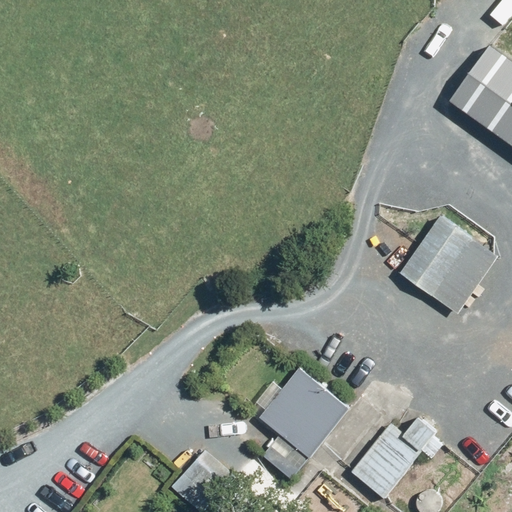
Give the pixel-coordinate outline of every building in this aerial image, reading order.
[(511,41),(501,34),(456,98),(511,136),(511,41)] [(506,252),(447,211),(405,271),(465,312),(506,252)] [(445,356),(418,338),(388,384),(415,402),(445,356)] [(355,407),(305,367),(289,388),(277,379),(260,401),(272,410),(265,419),(284,434),(266,457),(297,481),(355,407)] [(387,498),(440,433),(445,427),(427,413),(423,418),(409,407),(356,473),(387,498)] [(242,479),(211,450),(181,482),(212,511),(242,479)]
